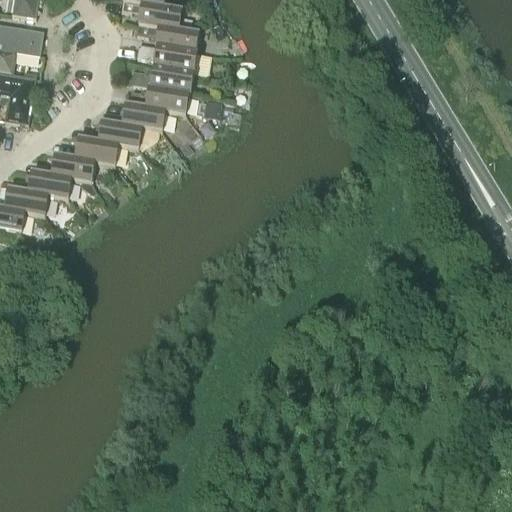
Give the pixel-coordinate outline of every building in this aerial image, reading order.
[(39,0),(15,0),(12,21),(36,25),(39,0)] [(164,13),(164,12),(165,0),(124,0),(123,7),(142,10),(142,9),(164,13)] [(182,15),(164,12),(164,13),(142,9),(142,10),(123,7),(121,17),(140,20),(138,31),(158,34),(159,33),(179,36),(179,35),(182,15)] [(0,30),(0,78),(13,81),(17,58),(40,62),(44,38),(0,30)] [(155,53),(197,60),(198,59),(196,59),(199,38),(179,35),(179,36),(159,33),(158,34),(138,31),(137,40),(157,44),(155,53)] [(194,80),(197,60),(155,53),(139,51),(137,63),(155,66),(153,73),(194,80)] [(149,93),(191,100),(194,80),(153,73),(152,80),(135,78),(132,90),(149,93)] [(36,84),(13,81),(0,78),(0,102),(8,104),(4,127),(28,131),(36,84)] [(190,101),(191,100),(149,93),(147,100),(131,98),(129,110),(145,112),(145,113),(166,117),(165,118),(186,121),(189,101),(190,101)] [(103,118),(102,127),(122,130),(142,134),(162,138),(165,118),(166,117),(145,113),(145,112),(129,110),(125,109),(123,122),(121,121),(103,118)] [(138,155),(142,134),(122,130),(102,127),(99,146),(98,148),(119,151),(118,152),(138,155)] [(198,139),(192,143),(196,148),(201,144),(198,139)] [(115,172),(118,152),(119,151),(98,148),(99,146),(78,143),(75,163),(75,164),(95,168),(95,169),(115,172)] [(72,184),(71,186),(82,187),(84,188),(92,189),(95,169),(95,168),(75,164),(75,163),(55,160),(52,180),(51,181),(72,184)] [(68,206),(71,186),(72,184),(51,181),(52,180),(31,177),(28,197),(28,198),(48,201),(48,202),(68,206)] [(97,198),(92,189),(84,188),(82,187),(81,192),(92,200),(97,198)] [(25,218),(25,219),(45,223),(48,202),(48,201),(28,198),(28,197),(8,193),(5,214),(5,215),(25,218)] [(21,239),(25,219),(25,218),(5,215),(5,214),(0,212),(0,235),(1,236),(17,238),(21,239)] [(0,248),(15,251),(17,238),(1,236),(0,243),(0,248)]
